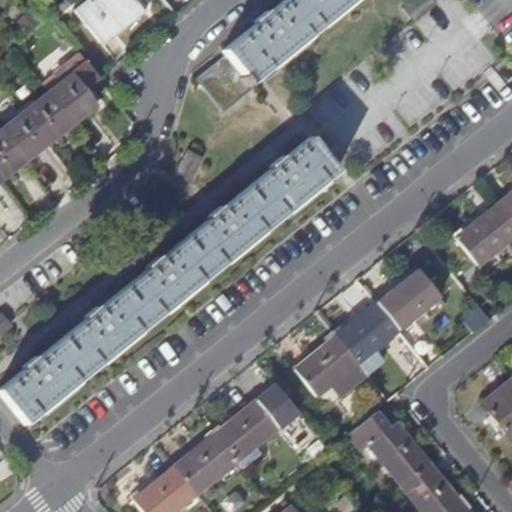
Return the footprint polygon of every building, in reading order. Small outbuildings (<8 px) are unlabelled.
[(126,19),(129,24),(144,12),(134,0),(87,0),(74,10),(99,41),(126,19)] [(195,79),(222,112),(252,88),(249,84),(351,0),(284,0),(267,14),(261,7),(256,11),(249,16),(255,24),(223,50),(225,54),(195,79)] [(431,0),(412,0),(402,9),(414,23),(436,5),(431,0)] [(18,43),(34,28),(24,19),(8,33),(18,43)] [(103,46),(129,24),(126,19),(99,41),(103,46)] [(66,119),(70,124),(95,105),(71,74),(46,93),(66,119)] [(42,137),(47,142),(58,134),(70,124),(66,119),(46,93),(23,112),(42,137)] [(0,129),(0,131),(23,161),(47,142),(42,137),(23,112),(0,129)] [(0,178),(23,161),(0,131),(0,178)] [(0,387),(0,395),(23,424),(335,172),(308,139),(0,387)] [(186,146),(173,171),(189,180),(203,156),(186,146)] [(511,191),(496,205),(511,224),(511,191)] [(511,236),(511,224),(496,205),(455,238),(478,265),(511,236)] [(374,303),(397,330),(438,297),(416,270),(374,303)] [(334,336),(356,363),(397,330),(374,303),(334,336)] [(0,314),(0,335),(10,327),(0,314)] [(356,363),(334,336),(293,369),(315,396),(356,363)] [(511,438),(511,377),(481,402),(511,439),(511,438)] [(213,434),(235,462),(277,428),(254,401),(213,434)] [(400,486),(427,464),(394,423),(387,428),(374,412),(346,435),(360,452),(368,445),(400,486)] [(173,467),(195,494),(235,462),(213,434),(173,467)] [(427,464),(400,486),(421,511),(450,511),(460,505),(427,464)] [(173,511),(195,494),(173,467),(132,501),(141,511),(173,511)]
